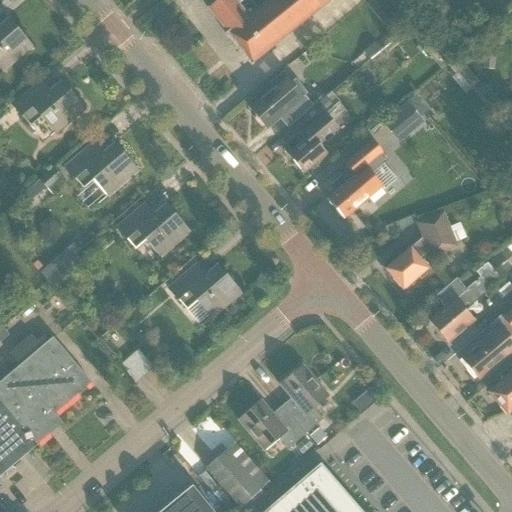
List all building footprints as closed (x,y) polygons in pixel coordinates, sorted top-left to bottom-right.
[(268,0),(249,16),(235,0),(220,0),(209,10),(228,33),(226,35),(252,66),(254,65),(253,64),(322,8),(323,9),(333,0),(268,0)] [(371,0),(370,2),(379,12),(393,0),(371,0)] [(0,68),(2,71),(32,47),(8,18),(0,24),(0,68)] [(377,43),(364,54),(368,59),(381,48),(377,43)] [(272,83),(275,88),(250,109),(266,129),(279,118),(288,128),(313,107),(304,97),(308,94),(295,80),(291,83),(283,73),(272,83)] [(41,82),(13,106),(31,127),(42,118),(55,134),(85,109),(60,81),(49,91),(41,82)] [(310,136),(288,155),(304,173),(327,154),(319,145),(338,130),(326,115),(334,109),(325,98),(297,121),(310,136)] [(405,101),(381,121),(390,132),(414,112),(405,101)] [(385,161),(379,155),(382,152),(371,139),(344,162),(356,176),(326,201),(343,221),(369,199),(382,188),(370,173),(385,161)] [(94,144),(66,169),(83,189),(94,180),(108,196),(137,171),(114,143),(102,153),(94,144)] [(54,168),(24,194),(30,201),(46,187),(52,194),(66,183),(60,176),(54,168)] [(146,205),(118,229),(135,250),(146,240),(160,257),(189,232),(165,204),(153,214),(146,205)] [(442,213),(416,224),(421,238),(406,251),(384,270),(402,291),(418,277),(421,280),(427,275),(425,272),(428,269),(419,259),(428,252),(430,257),(456,247),(442,213)] [(50,260),(57,268),(77,250),(70,243),(50,260)] [(490,288),(500,279),(487,263),(476,272),(480,277),(466,290),(456,279),(436,297),(446,308),(429,322),(448,344),(475,321),(462,305),(467,301),(469,305),(490,288)] [(197,266),(169,290),(198,324),(209,315),(212,318),(241,293),(217,264),(205,275),(197,266)] [(488,336),(462,358),(479,379),(505,357),(511,351),(511,344),(505,337),(511,331),(511,310),(505,316),(502,313),(490,324),(495,330),(488,336)] [(19,433),(26,442),(32,438),(38,445),(50,434),(42,425),(92,383),(53,337),(48,341),(43,335),(36,342),(29,335),(8,352),(20,365),(4,379),(28,408),(16,418),(24,429),(19,433)] [(139,350),(121,366),(136,384),(154,368),(139,350)] [(503,384),(490,396),(501,408),(502,407),(508,414),(511,410),(511,362),(511,363),(511,371),(501,381),(503,384)] [(282,407),(306,435),(314,428),(322,438),(332,430),(314,409),(329,396),(303,366),(280,385),(291,399),(282,407)] [(32,438),(26,442),(19,433),(24,429),(16,418),(28,408),(4,379),(0,382),(0,477),(38,445),(32,438)] [(370,389),(361,396),(369,405),(377,398),(370,389)] [(279,439),(288,449),(306,435),(282,407),(273,415),(261,401),(238,420),(264,451),(279,439)] [(261,489),(269,482),(235,443),(197,476),(225,509),(235,501),(240,507),(261,489)] [(357,511),(320,467),(267,511),(357,511)] [(212,511),(192,487),(160,511),(212,511)]
